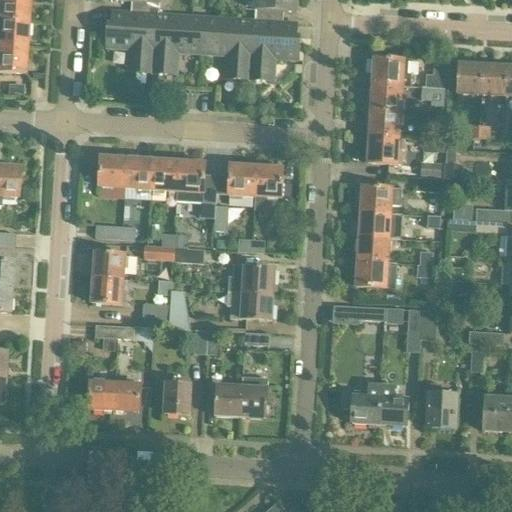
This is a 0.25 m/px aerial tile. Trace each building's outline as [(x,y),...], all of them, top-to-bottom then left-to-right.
[(0,0),(0,23),(28,25),(29,0),(20,0),(0,0)] [(159,18),(159,17),(160,0),(114,0),(114,3),(132,4),(131,15),(131,16),(157,18),(159,18)] [(256,0),(255,23),(255,24),(283,26),(283,25),(284,14),(297,15),(297,9),(302,9),(302,0),(256,0)] [(153,77),(157,18),(131,16),(131,15),(113,14),(112,28),(108,27),(108,37),(107,51),(130,52),(128,75),(152,76),(152,77),(153,77)] [(205,20),(159,17),(159,18),(157,18),(153,77),(153,78),(154,76),(177,78),(179,53),(185,54),(185,56),(203,57),(205,20)] [(250,84),(254,23),(205,20),(203,57),(221,58),(221,56),(227,56),(226,81),(249,83),(249,84),(250,84)] [(0,48),(26,51),(28,25),(0,23),(0,48)] [(283,26),(255,24),(255,23),(254,23),(250,84),(251,84),(251,83),(274,84),(276,62),(299,63),(300,50),(300,40),(297,40),(297,26),(283,25),(283,26)] [(0,74),(24,76),(26,51),(0,48),(0,74)] [(411,90),(412,77),(408,77),(409,66),(405,66),(405,63),(375,61),(373,87),(403,89),(411,90)] [(481,97),(483,68),(458,66),(456,96),(481,97)] [(294,67),(294,75),(302,76),(302,67),(294,67)] [(505,99),(507,69),(483,68),(481,97),(505,99)] [(443,91),(444,79),(424,77),(423,90),(443,91)] [(401,115),(403,89),(373,87),(371,113),(401,115)] [(8,90),(8,100),(23,101),(23,90),(8,90)] [(443,91),(423,90),(422,102),(431,103),(431,108),(444,109),(446,91),(443,91)] [(400,140),(401,115),(371,113),(369,139),(400,140)] [(436,142),(437,129),(424,128),(424,142),(436,142)] [(479,141),(479,128),(468,128),(468,140),(479,141)] [(490,142),(491,129),(479,128),(479,141),(490,142)] [(398,168),(400,140),(369,139),(368,166),(398,168)] [(436,156),(436,142),(424,142),(423,156),(436,156)] [(455,167),(456,152),(446,152),(446,166),(455,167)] [(127,191),(128,161),(102,159),(100,189),(127,191)] [(152,193),(154,163),(128,161),(127,191),(152,193)] [(178,194),(180,165),(154,163),(152,193),(177,194),(178,194)] [(216,197),(217,178),(205,177),(206,167),(180,165),(178,194),(177,194),(176,205),(215,208),(216,197)] [(441,180),(442,166),(421,165),(420,179),(441,180)] [(231,179),(217,178),(216,197),(255,199),(257,170),(231,168),(231,179)] [(16,201),(18,170),(0,169),(0,208),(1,209),(1,200),(16,201)] [(257,170),(255,199),(254,212),(281,214),(281,201),(288,202),(289,187),(282,187),(283,171),(257,170)] [(442,195),(442,181),(417,180),(416,194),(442,195)] [(511,188),(506,188),(504,213),(476,211),(476,223),(510,225),(511,213),(511,188)] [(401,209),(402,192),(363,189),(361,214),(391,216),(391,208),(401,209)] [(227,234),(228,210),(216,209),(214,234),(227,234)] [(361,214),(359,239),(389,241),(400,241),(402,216),(391,216),(361,214)] [(440,232),(441,219),(427,218),(426,231),(440,232)] [(511,262),(511,237),(510,237),(510,225),(476,223),(475,235),(507,237),(505,262),(511,262)] [(123,242),(124,230),(97,228),(96,241),(123,242)] [(134,243),(135,230),(124,230),(123,242),(134,243)] [(0,248),(13,249),(14,237),(0,235),(0,248)] [(174,250),(175,237),(162,236),(161,250),(174,250)] [(188,251),(189,238),(175,237),(174,250),(175,250),(188,251)] [(387,266),(389,241),(359,239),(358,264),(387,266)] [(216,250),(225,251),(226,242),(216,242),(216,250)] [(251,255),(252,243),(240,242),(239,255),(251,255)] [(263,256),(264,243),(252,243),(251,255),(263,256)] [(175,250),(174,250),(161,250),(144,249),(143,263),(174,265),(175,250)] [(194,266),(195,251),(188,251),(175,250),(174,265),(194,266)] [(204,267),(205,252),(195,251),(194,266),(204,267)] [(441,269),(441,268),(433,267),(434,255),(420,254),(419,268),(441,269)] [(124,283),(126,258),(95,255),(93,281),(124,283)] [(511,262),(505,262),(503,262),(502,286),(511,286),(511,262)] [(0,290),(10,291),(12,264),(0,263),(0,290)] [(386,291),(387,266),(358,264),(356,289),(386,291)] [(440,281),(441,269),(419,268),(419,280),(432,281),(432,280),(440,281)] [(273,298),(275,272),(234,269),(233,279),(229,279),(228,295),(273,298)] [(463,284),(463,270),(453,269),(452,283),(463,284)] [(122,308),(124,283),(93,281),(91,306),(122,308)] [(171,299),(171,294),(172,284),(159,283),(158,297),(171,299)] [(452,284),(443,283),(443,296),(462,297),(463,284),(452,283),(452,284)] [(0,315),(9,316),(10,291),(0,290),(0,315)] [(171,294),(171,299),(170,308),(168,331),(190,333),(185,294),(171,294)] [(271,324),(273,298),(228,295),(227,309),(231,310),(230,321),(271,324)] [(144,328),(168,331),(170,308),(146,306),(144,328)] [(386,312),(336,309),(335,327),(359,328),(360,323),(385,325),(386,312)] [(421,343),(423,313),(409,312),(408,339),(421,340),(421,343)] [(436,344),(438,314),(423,313),(421,343),(436,344)] [(118,341),(119,329),(96,328),(96,340),(103,341),(111,341),(114,341),(118,341)] [(119,329),(118,341),(132,342),(133,330),(119,329)] [(206,358),(207,333),(195,333),(194,357),(206,358)] [(219,358),(220,334),(207,333),(206,358),(219,358)] [(470,335),(469,347),(502,348),(503,336),(470,335)] [(269,350),(270,337),(246,336),(245,349),(269,350)] [(111,341),(103,341),(102,349),(113,350),(114,341),(111,341)] [(73,345),(72,357),(84,357),(85,345),(73,345)] [(483,375),(484,355),(472,354),(471,375),(483,375)] [(266,422),(267,391),(268,382),(242,381),(242,390),(240,421),(266,422)] [(113,413),(115,385),(90,384),(88,412),(113,413)] [(138,414),(140,386),(115,385),(113,413),(138,414)] [(190,418),(192,388),(166,386),(164,416),(190,418)] [(379,427),(381,388),(369,387),(368,394),(342,392),(340,410),(352,411),(352,426),(379,427)] [(441,397),(442,387),(431,387),(430,396),(429,396),(428,430),(456,431),(458,397),(441,397)] [(240,421),(242,390),(217,388),(215,419),(240,421)] [(407,429),(409,402),(394,401),(395,389),(381,388),(379,427),(407,429)] [(507,435),(509,401),(485,399),(482,433),(507,435)] [(154,511),(140,496),(122,511),(154,511)]
